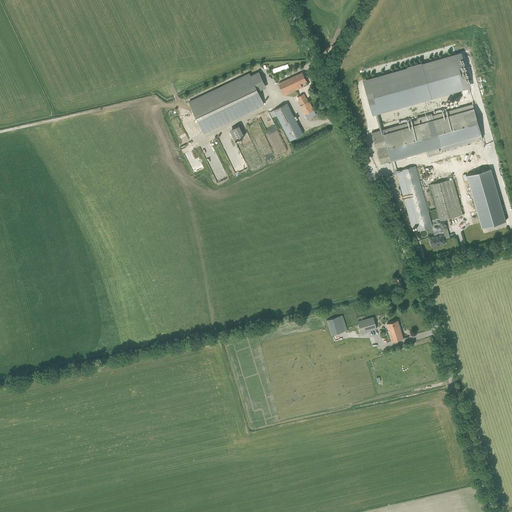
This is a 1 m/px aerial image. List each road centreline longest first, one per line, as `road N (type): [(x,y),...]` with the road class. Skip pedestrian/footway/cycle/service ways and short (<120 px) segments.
road 1 (unclassified): [(415,271),(283,0)]
road 2 (unclassified): [(493,511),(415,271)]
